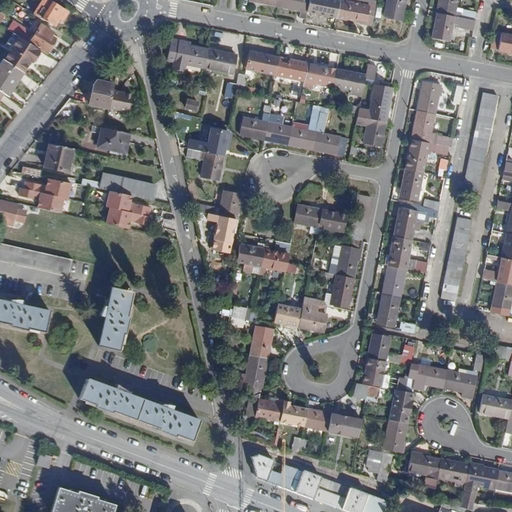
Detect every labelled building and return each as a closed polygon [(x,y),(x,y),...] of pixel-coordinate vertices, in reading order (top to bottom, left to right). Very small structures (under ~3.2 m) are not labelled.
[(59,19),(62,21),(68,11),(49,0),(41,0),(33,14),(54,27),(59,19)] [(301,8),(307,10),(309,0),(279,0),(279,7),(297,10),(298,8),(301,8)] [(307,12),(336,18),(340,0),(337,0),(309,0),(307,10),(307,12)] [(366,20),(372,22),(376,2),(367,0),(339,0),(340,0),(336,18),(365,24),(366,20)] [(387,0),(384,17),(401,20),(405,0),(387,0)] [(462,13),(455,11),(457,0),(439,0),(437,13),(474,21),(476,12),(463,10),(462,13)] [(299,18),(305,20),(307,12),(307,10),(301,8),(299,18)] [(432,37),(449,40),(453,23),(458,24),(458,27),(472,30),(474,21),(437,13),(432,37)] [(41,50),(46,54),(56,38),(48,33),(50,29),(35,20),(27,32),(18,27),(14,33),(19,37),(41,50)] [(497,51),(511,54),(511,35),(494,31),(490,48),(497,50),(497,51)] [(5,46),(11,50),(19,37),(14,33),(13,33),(5,46)] [(30,62),(32,64),(41,50),(19,37),(11,50),(4,60),(23,72),(30,62)] [(185,64),(203,68),(206,50),(188,46),(183,45),(183,42),(171,40),(166,60),(173,62),(172,70),(183,72),(185,64)] [(222,74),(232,76),(236,56),(206,50),(203,68),(222,72),(222,74)] [(255,72),(275,76),(279,58),(250,52),(247,67),(256,69),(255,72)] [(295,77),(305,79),(308,64),(279,58),(275,76),(295,80),(295,77)] [(9,88),(12,90),(23,72),(4,60),(3,59),(0,63),(0,91),(3,94),(5,95),(9,88)] [(314,84),(333,88),(337,70),(308,64),(305,79),(303,87),(313,89),(314,84)] [(365,80),(374,81),(377,66),(368,64),(366,76),(365,80)] [(349,95),(361,98),(365,80),(366,76),(337,70),(333,88),(350,91),(349,95)] [(236,90),(244,92),(247,76),(239,75),(237,85),(236,90)] [(108,109),(108,108),(113,89),(114,84),(96,81),(93,85),(88,104),(108,109)] [(418,110),(435,114),(441,85),(424,82),(418,110)] [(225,97),(234,99),(236,90),(237,85),(228,83),(225,97)] [(368,119),(386,123),(393,89),(375,86),(370,112),(359,110),(358,115),(357,117),(362,118),(368,119)] [(453,103),(459,105),(463,87),(457,86),(453,103)] [(108,108),(129,112),(132,94),(113,89),(108,108)] [(481,100),(496,103),(498,95),(483,92),(481,100)] [(186,109),(196,111),(197,102),(188,100),(186,109)] [(480,107),(495,110),(496,103),(481,100),(480,107)] [(347,113),(358,115),(359,110),(359,108),(348,105),(347,113)] [(308,131),(292,128),(289,146),(313,151),(319,121),(321,108),(321,107),(313,106),(309,126),(308,131)] [(478,114),(493,118),(495,110),(480,107),(478,114)] [(319,121),(326,122),(328,110),(321,108),(319,121)] [(451,148),(453,138),(437,135),(437,134),(431,133),(435,114),(418,110),(413,130),(415,131),(414,140),(448,147),(451,148)] [(477,122),(492,125),(493,118),(478,114),(477,122)] [(264,141),(289,146),(292,128),(282,126),(283,121),(271,118),(272,116),(269,116),(268,123),(264,141)] [(240,136),(264,141),(268,123),(262,122),(244,118),(240,136)] [(363,143),(381,147),(386,123),(368,119),(367,127),(363,143)] [(313,151),(343,157),(347,139),(323,134),(326,122),(319,121),(313,151)] [(475,130),(490,132),(492,125),(477,122),(475,130)] [(91,132),(101,134),(102,127),(93,125),(91,132)] [(98,147),(125,154),(130,134),(102,127),(101,134),(98,147)] [(189,149),(223,156),(228,133),(210,129),(207,144),(190,140),(189,149)] [(474,137),(489,140),(490,132),(475,130),(474,137)] [(472,144),(487,147),(489,140),(474,137),(472,144)] [(405,168),(423,172),(427,153),(431,154),(431,151),(447,155),(448,147),(414,140),(411,150),(409,150),(405,168)] [(42,168),(66,173),(71,149),(47,144),(42,168)] [(471,151),(486,155),(487,147),(472,144),(471,151)] [(350,155),(365,158),(366,151),(351,147),(350,155)] [(200,177),(218,181),(223,156),(189,149),(187,157),(204,161),(200,177)] [(469,159),(484,162),(486,155),(471,151),(469,159)] [(445,177),(449,160),(442,158),(438,175),(445,177)] [(468,166),(483,169),(484,162),(469,159),(468,166)] [(466,174),(481,177),(483,169),(468,166),(466,174)] [(417,199),(419,191),(423,172),(405,168),(399,199),(417,202),(417,199)] [(511,203),(511,204),(511,172),(511,173),(504,171),(502,179),(511,181),(511,203)] [(464,182),(480,185),(481,177),(466,174),(464,182)] [(154,187),(104,176),(101,190),(109,192),(131,197),(151,202),(154,187)] [(99,187),(100,181),(83,178),(82,184),(99,187)] [(26,182),(25,189),(64,198),(68,198),(71,184),(49,179),(47,187),(42,186),(26,182)] [(25,189),(21,188),(20,196),(35,199),(35,198),(40,200),(38,208),(60,213),(64,198),(25,189)] [(131,197),(109,192),(106,207),(110,208),(148,216),(150,208),(134,205),(134,206),(129,205),(131,197)] [(212,215),(236,219),(241,195),(223,192),(219,209),(200,204),(198,212),(212,215)] [(357,201),(370,204),(371,198),(358,195),(357,201)] [(0,222),(24,228),(25,223),(27,211),(29,206),(0,199),(0,222)] [(423,207),(439,210),(440,202),(425,199),(423,207)] [(356,207),(368,210),(370,204),(357,201),(356,207)] [(506,234),(511,235),(511,204),(498,201),(496,209),(510,212),(506,234)] [(414,231),(419,232),(421,223),(416,222),(418,212),(425,214),(425,215),(437,217),(439,210),(423,207),(403,203),(400,219),(397,218),(393,237),(412,241),(414,231)] [(310,234),(317,236),(323,211),(297,205),(294,223),(311,227),(310,234)] [(354,214),(367,217),(368,210),(356,207),(354,214)] [(148,216),(110,208),(106,224),(128,228),(129,220),(134,222),(150,226),(152,217),(148,216)] [(25,223),(35,225),(37,213),(27,211),(25,223)] [(325,230),(342,233),(346,215),(323,211),(317,236),(324,237),(325,230)] [(421,223),(423,223),(425,215),(425,214),(418,212),(416,222),(421,223)] [(353,221),(366,223),(367,217),(354,214),(353,221)] [(212,247),(230,251),(236,219),(212,215),(211,221),(217,223),(212,247)] [(455,225),(470,228),(472,220),(457,217),(455,225)] [(352,227),(365,229),(366,223),(353,221),(352,227)] [(454,232),(469,235),(470,228),(455,225),(454,232)] [(350,233),(363,236),(365,229),(352,227),(350,233)] [(452,240),(467,243),(469,235),(454,232),(452,240)] [(349,240),(362,243),(363,236),(350,233),(349,240)] [(501,258),(511,260),(511,235),(506,234),(501,258)] [(406,270),(425,274),(428,263),(408,259),(412,241),(393,237),(389,257),(392,257),(391,267),(406,270)] [(336,275),(353,279),(359,250),(360,250),(362,243),(349,240),(347,247),(342,246),(336,275)] [(451,247),(466,250),(467,243),(452,240),(451,247)] [(430,251),(432,243),(419,241),(418,249),(430,251)] [(244,265),(260,268),(264,249),(265,244),(258,242),(257,248),(240,244),(237,263),(244,265)] [(284,273),(286,264),(289,245),(276,242),(274,252),(264,249),(260,268),(265,269),(284,273)] [(0,257),(68,273),(71,260),(0,243),(0,257)] [(449,255),(464,258),(466,250),(451,247),(449,255)] [(448,262),(463,265),(464,258),(449,255),(448,262)] [(496,282),(511,285),(511,260),(501,258),(496,282)] [(446,269),(461,272),(463,265),(448,262),(446,269)] [(243,271),(259,275),(260,268),(244,265),(243,271)] [(382,295),(400,299),(406,270),(391,267),(389,276),(386,275),(382,295)] [(445,277),(460,280),(461,272),(446,269),(445,277)] [(334,305),(347,308),(353,279),(336,275),(332,296),(335,296),(334,305)] [(443,284),(458,287),(460,280),(445,277),(443,284)] [(491,306),(509,310),(511,296),(511,285),(496,282),(495,282),(494,286),(495,287),(491,306)] [(441,291),(457,294),(458,287),(443,284),(441,291)] [(123,334),(125,334),(129,316),(127,316),(132,291),(129,291),(130,288),(125,287),(125,290),(113,287),(108,307),(105,306),(100,314),(106,316),(99,346),(119,352),(123,334)] [(440,299),(455,302),(457,294),(441,291),(440,299)] [(379,324),(394,327),(400,299),(382,295),(378,315),(381,315),(379,324)] [(305,297),(302,310),(299,324),(298,327),(322,332),(325,315),(315,313),(318,300),(305,297)] [(438,306),(454,309),(455,302),(440,299),(438,306)] [(28,329),(45,333),(50,312),(20,305),(21,300),(11,300),(10,303),(0,300),(0,322),(10,325),(10,327),(27,331),(28,329)] [(298,327),(299,324),(302,310),(277,304),(274,322),(298,327)] [(476,310),(488,313),(490,307),(489,307),(477,304),(476,310)] [(251,314),(246,313),(247,309),(234,306),(231,318),(244,320),(250,321),(251,314)] [(437,313),(452,316),(454,309),(438,306),(437,313)] [(230,325),(243,328),(244,320),(231,318),(230,325)] [(400,331),(413,334),(415,325),(401,322),(399,329),(401,329),(400,331)] [(250,356),(267,359),(273,330),(259,327),(257,336),(254,336),(250,356)] [(292,345),(297,339),(286,328),(280,334),(292,345)] [(368,358),(385,361),(390,338),(373,334),(368,358)] [(491,358),(497,359),(500,346),(493,345),(491,358)] [(411,364),(412,355),(413,354),(414,348),(405,346),(401,364),(410,366),(411,364)] [(497,359),(504,361),(507,347),(500,346),(497,359)] [(474,367),(481,368),(483,355),(476,354),(474,367)] [(254,395),(260,392),(267,359),(250,356),(246,376),(242,375),(240,385),(244,386),(243,393),(254,395)] [(363,382),(380,386),(385,361),(368,358),(363,382)] [(424,385),(443,389),(447,371),(419,365),(418,366),(411,364),(410,366),(408,379),(414,380),(412,389),(423,391),(424,385)] [(458,373),(476,377),(477,373),(459,369),(458,373)] [(461,397),(472,399),(476,377),(458,373),(447,371),(443,389),(462,393),(461,397)] [(192,441),(199,421),(170,410),(172,405),(162,403),(160,407),(124,393),(125,390),(117,384),(115,390),(86,379),(78,399),(95,405),(94,407),(111,414),(112,411),(158,429),(157,430),(175,437),(176,435),(192,441)] [(396,388),(405,390),(407,381),(398,379),(396,388)] [(365,399),(366,396),(368,385),(357,383),(354,397),(365,399)] [(366,396),(377,399),(380,388),(368,385),(366,396)] [(389,421),(406,424),(412,395),(395,391),(389,421)] [(247,414),(280,421),(284,403),(284,400),(279,399),(278,402),(258,398),(259,394),(251,397),(247,414)] [(488,415),(508,419),(511,401),(482,396),(479,410),(489,412),(488,415)] [(280,421),(303,426),(307,408),(289,405),(290,401),(284,400),(284,403),(280,421)] [(303,426),(327,431),(331,413),(331,409),(326,407),(325,412),(307,408),(303,426)] [(353,431),(359,432),(361,419),(337,414),(338,410),(331,409),(331,413),(327,431),(352,436),(353,431)] [(386,450),(401,452),(406,424),(389,421),(385,440),(388,440),(386,450)] [(299,451),(299,449),(301,440),(294,439),(292,449),(299,451)] [(368,470),(378,472),(382,452),(369,449),(366,467),(369,467),(368,470)] [(377,479),(386,483),(392,454),(382,452),(378,472),(377,479)] [(434,489),(436,477),(440,459),(411,453),(408,469),(417,472),(417,473),(426,475),(424,487),(434,489)] [(37,465),(48,468),(51,458),(40,454),(37,465)] [(344,499),(316,488),(320,478),(284,464),(280,475),(270,471),(273,461),(258,455),(251,457),(255,476),(350,511),(371,511),(376,498),(348,488),(344,499)] [(456,481),(466,483),(469,465),(440,459),(436,477),(456,481)] [(478,485),(494,488),(498,471),(469,465),(466,483),(465,485),(461,507),(466,508),(470,510),(474,491),(476,491),(478,485)] [(494,488),(511,491),(511,473),(498,471),(494,488)] [(316,488),(344,499),(348,488),(320,478),(316,488)] [(111,511),(114,504),(95,499),(96,496),(78,491),(77,494),(59,488),(51,511),(111,511)] [(371,511),(382,511),(386,502),(376,498),(371,511)]
